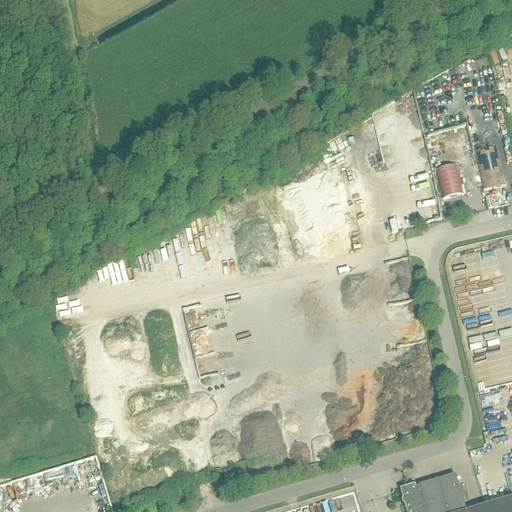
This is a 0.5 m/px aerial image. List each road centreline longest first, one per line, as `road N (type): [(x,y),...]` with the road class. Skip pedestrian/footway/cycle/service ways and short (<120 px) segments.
road 1 (unclassified): [(212,511),(443,443),(458,431),(461,405),(433,256),(445,242),(511,225)]
road 2 (unclassified): [(0,256),(450,0)]
